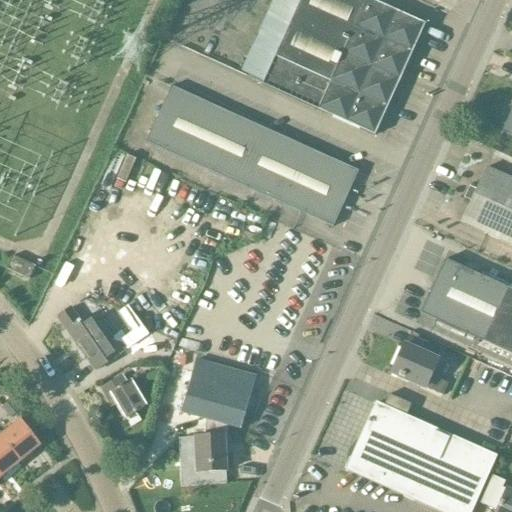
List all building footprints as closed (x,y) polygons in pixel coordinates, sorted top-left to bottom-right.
[(423,27),(367,2),(362,0),(301,0),(262,87),(374,138),(423,27)] [(145,144),(333,229),(358,173),(171,88),(145,144)] [(511,109),(501,135),(511,139),(511,109)] [(511,180),(485,168),(460,223),(511,246),(511,180)] [(6,269),(29,280),(35,267),(12,257),(6,269)] [(511,292),(445,262),(420,317),(511,358),(511,292)] [(68,312),(55,321),(94,374),(117,357),(88,318),(78,325),(68,312)] [(401,345),(389,373),(426,389),(442,396),(447,384),(431,377),(429,376),(436,361),(436,360),(437,358),(440,351),(427,346),(423,355),(401,345)] [(193,368),(180,413),(205,420),(205,423),(205,438),(195,439),(195,442),(195,454),(195,475),(201,475),(201,477),(210,476),(210,474),(225,474),(225,472),(224,452),(228,452),(228,429),(228,427),(240,430),(255,377),(195,360),(193,368)] [(144,409),(128,385),(125,387),(120,379),(99,393),(107,406),(112,402),(124,422),(144,409)] [(373,406),(345,472),(436,511),(471,511),(495,458),(404,419),(409,406),(386,396),(381,409),(373,406)] [(4,405),(2,407),(10,418),(14,415),(18,412),(10,401),(4,405)] [(18,421),(0,435),(0,440),(19,463),(39,447),(40,446),(19,420),(18,421)] [(0,440),(0,478),(19,463),(0,440)] [(506,490),(502,488),(504,482),(492,477),(480,504),(498,511),(506,490)] [(498,511),(496,511),(511,511),(511,492),(506,490),(498,511)]
